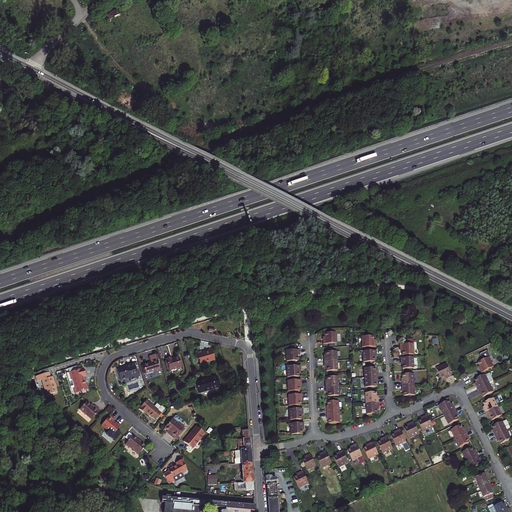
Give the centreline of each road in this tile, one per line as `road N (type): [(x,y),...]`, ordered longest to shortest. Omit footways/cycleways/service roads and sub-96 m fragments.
road 1 (motorway): [(511,108),(0,281)]
road 2 (motorway): [(0,301),(511,129)]
road 3 (tertiary): [(511,316),(160,138)]
road 4 (residential): [(257,451),(247,345),(189,333),(119,353),(101,373),(111,401),(164,446)]
road 5 (residential): [(391,413),(457,391),(506,485)]
road 6 (tertiary): [(160,138),(32,69)]
road 7 (tertiary): [(29,76),(160,138)]
